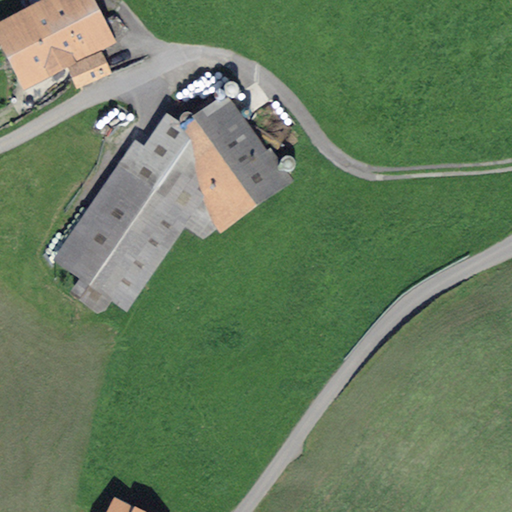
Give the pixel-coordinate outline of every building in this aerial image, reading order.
[(65,0),(6,31),(32,83),(46,76),(43,70),(68,58),(71,64),(112,44),(104,28),(98,31),(82,0),(65,0)] [(0,109),(10,104),(10,71),(0,48),(0,109)] [(98,58),(73,69),(80,85),(105,74),(98,58)] [(285,171),(284,171),(284,170),(283,169),(282,168),(281,167),(281,166),(281,165),(279,166),(255,133),(242,143),(214,106),(210,101),(192,114),(198,123),(192,127),(191,128),(190,129),(188,129),(187,129),(186,129),(185,128),(184,128),(183,127),(182,126),(181,125),(180,124),(180,123),(169,131),(203,178),(192,187),(220,225),(292,173),(291,172),(290,172),(289,172),(288,172),(286,172),(285,171)] [(126,301),(183,218),(120,176),(63,259),(126,301)]
